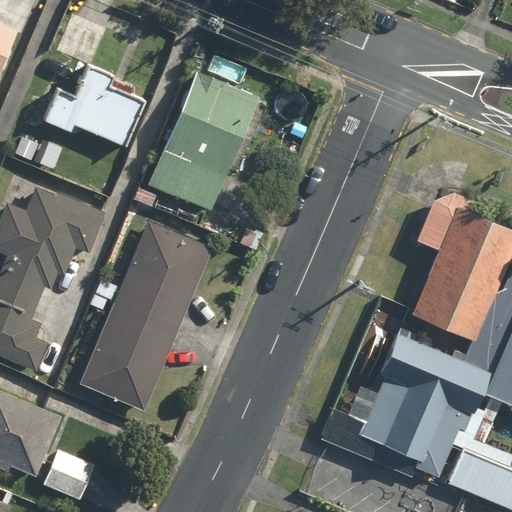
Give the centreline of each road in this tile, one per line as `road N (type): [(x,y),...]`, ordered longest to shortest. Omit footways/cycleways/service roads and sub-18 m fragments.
road 1 (residential): [(195,511),(400,53)]
road 2 (tertiary): [(273,0),(400,53)]
road 3 (tertiary): [(400,53),(511,100)]
